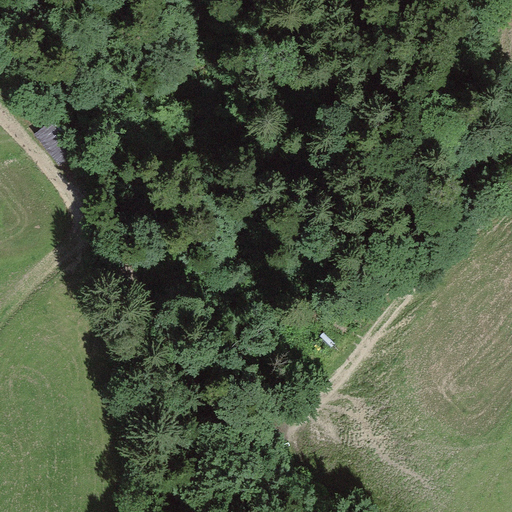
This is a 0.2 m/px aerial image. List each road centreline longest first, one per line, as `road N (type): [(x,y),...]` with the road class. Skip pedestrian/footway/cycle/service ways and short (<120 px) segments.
road 1 (track): [(0,114),(91,226),(173,371),(219,417),(255,424),(293,404),(351,318),(445,210),(511,163)]
road 2 (track): [(91,226),(55,247),(0,318)]
